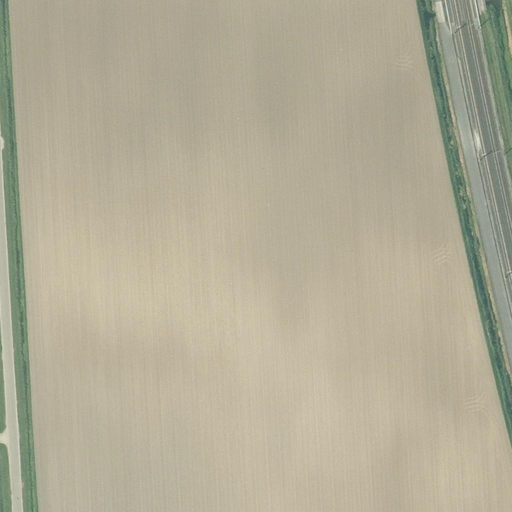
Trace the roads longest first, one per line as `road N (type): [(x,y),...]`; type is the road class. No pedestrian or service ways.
road 1 (unclassified): [(0,236),(16,511)]
road 2 (track): [(482,14),(511,166)]
